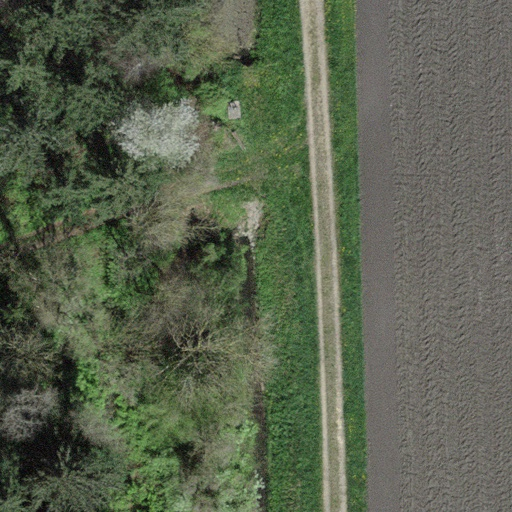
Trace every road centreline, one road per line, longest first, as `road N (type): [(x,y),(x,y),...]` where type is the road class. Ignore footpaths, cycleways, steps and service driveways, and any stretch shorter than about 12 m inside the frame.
road 1 (track): [(330,511),(314,0)]
road 2 (track): [(319,95),(0,233)]
